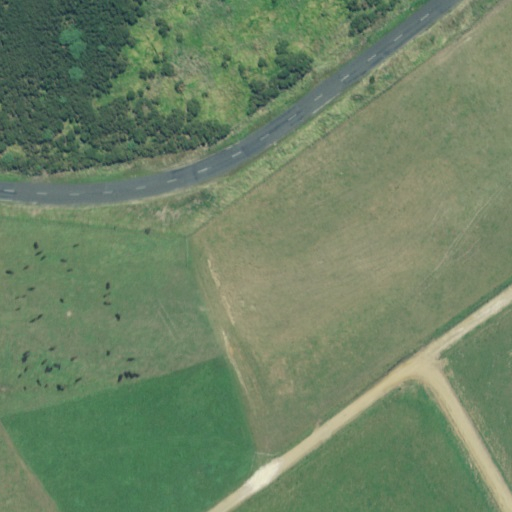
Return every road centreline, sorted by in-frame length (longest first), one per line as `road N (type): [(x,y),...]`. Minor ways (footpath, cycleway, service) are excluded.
road 1 (unclassified): [(0,187),(116,189),(233,155),(444,0)]
road 2 (track): [(220,511),(511,296)]
road 3 (track): [(416,367),(500,511)]
